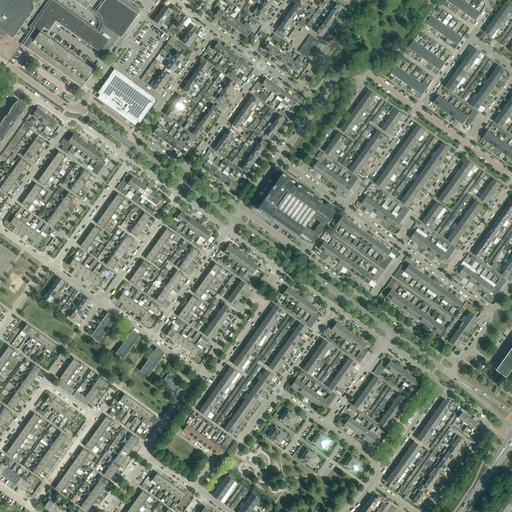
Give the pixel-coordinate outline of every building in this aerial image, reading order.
[(29,0),(0,0),(0,28),(11,36),(31,8),(29,0)] [(121,37),(140,10),(141,10),(140,10),(126,0),(104,0),(96,11),(95,11),(97,12),(99,14),(100,16),(101,19),(102,21),(102,23),(102,26),(101,28),(100,30),(99,31),(100,31),(98,33),(108,40),(106,43),(111,47),(118,36),(121,37),(122,37),(121,37)] [(267,9),(270,4),(264,0),(261,0),(259,4),(267,9)] [(342,7),(343,5),(336,0),(331,7),(333,8),(339,12),(342,7)] [(460,9),(465,2),(462,0),(458,0),(455,5),(460,9)] [(83,22),(76,17),(54,1),(50,2),(35,24),(35,28),(40,31),(44,27),(48,30),(55,20),(99,52),(104,55),(111,47),(106,43),(108,40),(98,33),(83,22)] [(298,1),(294,6),(302,11),(303,12),(304,10),(303,9),(305,6),(298,1)] [(465,13),(470,5),(465,2),(460,9),(465,13)] [(511,6),(511,7),(509,5),(506,2),(502,7),(509,13),(511,9),(511,6)] [(263,14),(267,9),(259,4),(256,8),(258,10),(263,14)] [(165,5),(161,11),(168,16),(172,10),(165,5)] [(470,16),(476,9),(470,5),(465,13),(470,16)] [(302,11),(294,6),(291,11),(296,15),(298,16),(302,11)] [(335,17),(339,12),(333,8),(331,7),(328,11),(335,17)] [(509,13),(502,7),(499,12),(506,18),(509,13)] [(220,18),(225,12),(219,8),(214,16),(217,18),(218,16),(220,18)] [(481,13),(476,9),(470,16),(476,20),(481,13)] [(260,19),(263,14),(258,10),(254,15),(260,19)] [(170,17),(168,16),(161,11),(157,16),(164,21),(166,22),(170,17)] [(296,15),(291,11),(287,15),(293,19),(296,15)] [(332,22),(335,17),(328,11),(324,16),(332,22)] [(226,22),(230,16),(225,12),(220,18),(226,22)] [(506,18),(499,12),(495,17),(502,22),(506,18)] [(429,25),(434,17),(429,13),(423,20),(429,25)] [(293,19),(287,15),(283,20),(289,24),(291,22),(293,23),(295,21),(293,19)] [(164,21),(157,16),(153,21),(161,26),(164,21)] [(231,26),(235,20),(230,16),(226,22),(231,26)] [(328,26),(332,22),(324,16),(321,21),(323,23),(328,26)] [(435,29),(440,21),(434,17),(429,25),(435,29)] [(502,22),(495,17),(491,22),(499,27),(502,22)] [(302,19),(301,19),(299,22),(297,20),(296,22),(298,24),(303,27),(306,22),(302,19)] [(236,30),(241,23),(235,20),(231,26),(236,30)] [(289,24),(283,20),(280,25),(286,29),(287,27),(289,28),(291,25),(289,24)] [(325,31),(328,26),(323,23),(321,21),(320,20),(317,23),(316,25),(325,31)] [(441,33),(446,25),(440,21),(435,29),(441,33)] [(246,27),(248,25),(248,24),(245,22),(243,25),(241,23),(236,30),(241,33),(246,27)] [(499,27),(491,22),(488,27),(495,32),(499,27)] [(193,25),(189,31),(196,36),(200,31),(193,25)] [(247,37),(251,31),(249,29),(250,26),(248,25),(246,27),(241,33),(247,37)] [(286,29),(280,25),(276,30),(277,30),(275,33),(282,38),(285,34),(287,31),(286,29)] [(323,33),(325,31),(316,25),(314,27),(316,28),(314,31),(321,36),(322,37),(324,34),(323,33)] [(446,37),(452,30),(446,25),(441,33),(446,37)] [(173,34),(168,31),(163,27),(161,30),(171,37),(173,34)] [(495,32),(488,27),(484,32),(492,37),(495,32)] [(94,70),(50,38),(40,31),(35,28),(24,42),(84,85),(94,70)] [(296,37),(300,32),(295,28),(291,33),(296,37)] [(452,41),(457,34),(452,30),(446,37),(452,41)] [(197,37),(196,36),(189,31),(185,36),(193,41),(194,39),(195,39),(196,39),(197,38),(197,37)] [(458,45),(463,38),(457,34),(452,41),(458,45)] [(189,46),(193,41),(185,36),(182,41),(189,46)] [(172,46),(176,41),(171,37),(167,43),(172,46)] [(414,51),(419,44),(414,40),(409,47),(414,51)] [(264,49),(269,53),(275,45),(269,41),(264,49)] [(218,53),(223,47),(221,46),(222,45),(218,42),(213,49),(218,53)] [(274,57),(279,50),(280,48),(275,44),(275,45),(269,53),(274,57)] [(419,55),(424,48),(419,44),(414,51),(419,55)] [(223,57),(229,49),(225,46),(224,48),(223,47),(218,53),(216,56),(218,58),(220,55),(223,57)] [(481,53),(473,47),(470,52),(477,58),(481,53)] [(424,59),(430,51),(424,48),(419,55),(424,59)] [(229,61),(233,54),(232,53),(233,52),(229,49),(223,57),(229,61)] [(280,61),(284,54),(286,51),(284,50),(282,53),(279,50),(274,57),(280,61)] [(184,56),(177,51),(173,56),(180,62),(184,56)] [(430,62),(435,55),(430,51),(424,59),(430,62)] [(477,58),(470,52),(466,57),(474,62),(477,58)] [(234,64),(238,58),(233,54),(229,61),(234,64)] [(285,65),(290,58),(284,54),(280,61),(285,65)] [(435,66),(440,59),(435,55),(430,62),(435,66)] [(177,67),(180,62),(173,56),(169,62),(177,67)] [(474,62),(466,57),(463,62),(470,67),(474,62)] [(238,70),(239,68),(244,62),(238,58),(234,64),(232,66),(235,68),(238,70)] [(290,68),(295,62),(290,58),(285,65),(290,68)] [(304,64),(300,61),(297,59),(295,62),(290,68),(296,72),(300,66),(302,67),(304,64)] [(445,63),(440,59),(435,66),(440,70),(445,63)] [(212,66),(208,63),(204,60),(200,65),(209,71),(212,66)] [(173,72),(177,67),(169,62),(166,67),(173,72)] [(249,66),(244,62),(239,68),(244,72),(249,66)] [(470,67),(463,62),(459,67),(467,72),(470,67)] [(209,71),(200,65),(197,70),(202,74),(204,72),(207,74),(209,71)] [(396,76),(401,69),(396,65),(391,72),(396,76)] [(502,75),(506,71),(498,65),(495,70),(502,75)] [(467,72),(459,67),(456,72),(463,77),(467,72)] [(233,76),(238,70),(235,68),(234,69),(233,69),(230,73),(228,72),(226,75),(232,78),(233,76)] [(151,71),(148,69),(141,79),(143,81),(147,76),(151,71)] [(401,80),(406,73),(401,69),(396,76),(401,80)] [(157,76),(159,77),(166,82),(170,76),(161,70),(157,76)] [(202,74),(197,70),(193,75),(202,81),(203,79),(200,76),(202,74)] [(406,84),(412,76),(413,74),(413,75),(414,74),(408,70),(406,73),(401,80),(406,84)] [(499,80),(502,75),(495,70),(491,75),(499,80)] [(100,89),(98,93),(100,94),(98,98),(104,102),(127,119),(130,121),(135,125),(135,124),(137,121),(139,123),(142,119),(147,111),(148,110),(155,101),(154,98),(136,85),(132,82),(132,81),(129,79),(126,82),(117,75),(113,72),(113,73),(112,72),(110,75),(100,89)] [(463,77),(456,72),(452,77),(460,82),(463,77)] [(412,87),(417,80),(418,78),(413,75),(413,74),(412,76),(406,84),(412,87)] [(202,81),(193,75),(189,80),(195,84),(197,81),(200,83),(202,81)] [(495,85),(499,80),(491,75),(488,80),(495,85)] [(162,87),(166,82),(159,77),(155,82),(162,87)] [(224,82),(220,80),(217,77),(214,83),(218,86),(221,82),(223,83),(224,82)] [(460,82),(452,77),(449,82),(456,87),(460,82)] [(233,88),(236,83),(228,78),(225,83),(227,85),(233,88)] [(267,88),(271,82),(266,78),(261,84),(264,86),(263,89),(265,90),(267,88)] [(195,84),(189,80),(186,85),(195,91),(196,88),(193,86),(195,84)] [(417,91),(422,84),(417,80),(412,87),(417,91)] [(492,90),(495,85),(488,80),(484,85),(492,90)] [(422,95),(427,88),(429,85),(424,81),(422,84),(417,91),(422,95)] [(158,92),(162,87),(155,82),(151,87),(158,92)] [(272,92),(276,85),(271,82),(267,88),(272,92)] [(456,87),(449,82),(445,87),(453,92),(456,87)] [(229,94),(233,88),(227,85),(225,83),(221,88),(229,94)] [(195,91),(186,85),(182,89),(183,90),(182,92),(187,95),(188,93),(191,96),(195,91)] [(277,95),(282,89),(276,85),(272,92),(277,95)] [(488,95),(492,90),(484,85),(481,90),(488,95)] [(225,98),(229,94),(221,88),(218,93),(225,98)] [(283,99),(287,93),(282,89),(277,95),(283,99)] [(377,95),(369,90),(366,94),(373,100),(377,95)] [(485,100),(488,95),(481,90),(477,95),(485,100)] [(222,103),(225,98),(218,93),(217,93),(214,97),(222,103)] [(288,103),(292,97),(287,93),(283,99),(281,102),(286,106),(288,103)] [(179,94),(175,99),(183,105),(184,105),(186,103),(183,101),(184,98),(179,94)] [(373,100),(366,94),(362,99),(370,105),(373,100)] [(260,101),(256,98),(252,95),(249,100),(257,106),(260,101)] [(481,105),(485,100),(477,95),(474,100),(481,105)] [(439,106),(444,99),(439,96),(434,103),(439,106)] [(298,101),(292,97),(288,103),(293,107),(291,109),(295,111),(299,105),(296,103),(298,101)] [(22,111),(26,105),(18,100),(18,99),(8,113),(17,119),(20,114),(21,114),(23,112),(22,111)] [(183,105),(175,99),(172,104),(179,109),(183,105)] [(370,105),(362,99),(359,104),(366,110),(370,105)] [(443,110),(449,103),(444,99),(439,106),(443,110)] [(257,106),(249,100),(245,105),(253,111),(257,106)] [(478,110),(481,105),(474,100),(470,105),(478,110)] [(215,113),(218,108),(220,106),(217,104),(215,106),(211,103),(208,108),(215,113)] [(448,114),(454,106),(449,103),(443,110),(448,114)] [(179,109),(172,104),(168,109),(174,113),(176,114),(179,109)] [(366,110),(359,104),(357,107),(355,109),(363,115),(366,110)] [(253,111),(245,105),(242,110),(249,116),(253,111)] [(453,117),(459,110),(454,106),(448,114),(453,117)] [(511,112),(505,107),(501,112),(509,117),(511,112)] [(35,121),(42,112),(37,108),(32,115),(34,117),(33,120),(35,121)] [(211,118),(215,113),(208,108),(204,112),(206,114),(211,118)] [(174,113),(168,109),(165,114),(170,118),(172,115),(175,117),(176,115),(176,114),(174,113)] [(363,115),(355,109),(353,112),(353,111),(351,114),(352,114),(359,120),(363,115)] [(403,114),(396,109),(393,114),(400,119),(403,114)] [(249,116),(242,110),(238,115),(246,120),(249,116)] [(458,121),(463,113),(459,110),(453,117),(458,121)] [(40,125),(42,123),(47,115),(42,112),(35,121),(38,123),(37,123),(40,125)] [(509,117),(501,112),(498,117),(505,122),(509,117)] [(13,124),(17,119),(8,113),(0,124),(0,126),(7,132),(11,126),(12,127),(14,125),(13,124)] [(281,123),(285,118),(278,113),(275,117),(277,118),(276,120),(281,123)] [(463,124),(465,121),(467,119),(468,117),(463,113),(458,121),(463,124)] [(208,123),(211,118),(206,114),(203,119),(208,123)] [(359,120),(352,114),(350,117),(350,116),(348,119),(356,124),(359,120)] [(396,124),(400,119),(393,114),(389,119),(396,124)] [(47,126),(52,119),(47,115),(42,123),(47,126)] [(246,120),(238,115),(235,120),(243,125),(246,120)] [(505,122),(498,117),(494,122),(502,127),(505,122)] [(57,122),(52,119),(47,126),(52,130),(57,122)] [(204,128),(208,123),(203,119),(199,124),(204,128)] [(356,124),(348,119),(345,124),(352,129),(356,124)] [(397,124),(396,124),(389,119),(385,124),(393,129),(395,126),(395,127),(397,124)] [(33,124),(28,121),(26,120),(24,123),(26,124),(29,127),(31,128),(32,126),(33,124)] [(243,125),(235,120),(231,125),(237,128),(239,130),(241,127),(241,128),(243,125)] [(278,128),(281,123),(276,120),(272,124),(278,128)] [(163,130),(165,127),(159,123),(156,126),(157,126),(153,132),(158,136),(163,130)] [(201,132),(204,128),(199,124),(197,126),(195,125),(193,127),(201,132)] [(274,133),(278,128),(272,124),(271,127),(268,125),(266,127),(267,128),(274,133)] [(352,129),(345,124),(341,129),(349,134),(352,129)] [(389,134),(393,129),(385,124),(382,129),(389,134)] [(418,125),(415,129),(422,135),(426,130),(418,125)] [(201,132),(193,127),(192,126),(190,129),(193,131),(192,133),(197,137),(201,132)] [(271,138),(274,133),(267,128),(263,133),(271,138)] [(230,129),(229,130),(228,129),(224,135),(233,141),(235,138),(233,136),(234,134),(233,133),(234,132),(230,129)] [(422,135),(415,129),(413,132),(412,132),(411,134),(419,140),(422,135)] [(488,141),(493,134),(490,132),(491,131),(489,129),(482,138),(488,141)] [(164,140),(168,134),(163,130),(158,136),(164,140)] [(382,141),(385,136),(378,131),(374,136),(382,141)] [(339,132),(335,137),(343,142),(346,137),(339,132)] [(73,145),(78,137),(73,134),(68,141),(73,145)] [(169,144),(173,138),(168,134),(164,140),(169,144)] [(419,140),(411,134),(408,139),(415,145),(419,140)] [(492,145),(498,138),(493,134),(488,141),(492,145)] [(44,140),(37,135),(34,140),(31,137),(29,139),(33,142),(34,141),(41,146),(44,140)] [(233,141),(224,135),(221,139),(226,143),(229,145),(233,141)] [(378,146),(382,141),(374,136),(371,140),(378,146)] [(78,148),(83,141),(78,137),(73,145),(78,148)] [(259,137),(256,141),(256,142),(257,143),(264,148),(267,143),(259,137)] [(343,142),(335,137),(332,142),(339,147),(343,142)] [(174,148),(178,141),(173,138),(169,144),(174,148)] [(497,148),(503,141),(498,138),(492,145),(497,148)] [(184,145),(185,144),(185,143),(180,139),(178,141),(174,148),(179,151),(184,145)] [(226,143),(221,139),(217,144),(223,148),(226,143)] [(415,145),(408,139),(404,144),(412,149),(415,145)] [(379,146),(378,146),(371,140),(369,143),(367,142),(366,144),(367,145),(375,151),(377,148),(379,146)] [(41,146),(34,141),(33,142),(31,145),(27,142),(26,144),(29,147),(30,146),(37,151),(41,146)] [(83,152),(88,144),(83,141),(78,148),(83,152)] [(502,152),(507,145),(503,141),(497,148),(502,152)] [(339,147),(332,142),(328,147),(336,152),(339,147)] [(451,148),(443,142),(440,147),(447,153),(451,148)] [(260,153),(264,148),(257,143),(255,145),(257,146),(255,149),(260,153)] [(87,155),(93,148),(88,144),(83,152),(87,155)] [(193,153),(188,150),(191,146),(188,144),(187,145),(185,144),(184,145),(179,151),(185,155),(187,152),(191,155),(193,153)] [(223,148),(217,144),(214,149),(219,153),(221,150),(224,152),(225,150),(223,148)] [(412,149),(404,144),(402,147),(402,146),(400,149),(401,149),(408,154),(412,149)] [(371,156),(375,151),(367,145),(364,150),(371,156)] [(507,155),(511,148),(511,147),(507,145),(502,152),(507,155)] [(37,151),(30,146),(29,147),(27,150),(24,147),(22,149),(26,151),(27,151),(34,156),(37,151)] [(336,152),(328,147),(325,152),(332,157),(336,152)] [(444,158),(447,153),(440,147),(436,152),(444,158)] [(92,159),(98,151),(93,148),(87,155),(92,159)] [(260,153),(255,149),(253,148),(250,153),(257,158),(260,153)] [(408,154),(401,149),(397,154),(404,159),(408,154)] [(368,160),(371,156),(364,150),(360,155),(368,160)] [(34,156),(27,151),(26,151),(24,154),(20,152),(19,154),(23,156),(30,161),(34,156)] [(59,151),(55,156),(62,161),(63,160),(65,162),(67,159),(69,160),(70,158),(66,155),(66,156),(59,151)] [(106,157),(98,151),(92,159),(97,162),(98,161),(100,158),(104,161),(106,157)] [(444,158),(436,152),(433,157),(440,163),(442,160),(444,158)] [(253,163),(257,158),(250,153),(246,158),(253,163)] [(404,159),(397,154),(394,159),(401,164),(404,159)] [(80,155),(78,159),(76,160),(82,164),(83,162),(85,159),(80,155)] [(364,165),(368,160),(360,155),(357,160),(364,165)] [(15,160),(14,160),(13,161),(17,164),(17,163),(24,168),(28,163),(18,156),(15,160)] [(62,161),(55,156),(52,161),(59,166),(59,165),(62,162),(65,165),(66,163),(65,162),(63,160),(62,161)] [(437,167),(440,163),(433,157),(429,162),(437,167)] [(250,167),(253,163),(246,158),(243,162),(244,164),(250,167)] [(207,171),(212,165),(214,162),(209,159),(208,159),(202,167),(207,171)] [(401,164),(394,159),(390,164),(397,169),(401,164)] [(467,159),(464,164),(471,170),(475,165),(467,159)] [(365,166),(364,165),(357,160),(353,165),(361,170),(363,168),(365,166)] [(63,168),(59,165),(59,166),(52,161),(48,166),(55,171),(56,170),(58,167),(62,169),(63,168)] [(318,172),(323,165),(318,161),(313,168),(316,170),(315,171),(318,172)] [(437,168),(437,167),(429,162),(426,167),(433,172),(435,170),(437,168)] [(24,168),(17,163),(17,164),(14,167),(11,165),(9,166),(13,169),(14,168),(21,173),(24,168)] [(248,169),(250,167),(244,164),(241,169),(248,173),(250,170),(248,169)] [(397,169),(390,164),(388,166),(386,168),(387,169),(394,174),(397,169)] [(471,170),(464,164),(462,167),(461,167),(460,169),(467,175),(471,170)] [(212,175),(217,169),(212,165),(207,171),(212,175)] [(323,175),(328,168),(323,165),(318,172),(323,175)] [(357,175),(361,170),(353,165),(350,170),(357,175)] [(59,173),(56,170),(55,171),(48,166),(45,171),(52,176),(52,175),(55,172),(58,174),(59,173)] [(433,172),(426,167),(424,166),(420,171),(422,172),(430,177),(433,172)] [(21,173),(14,168),(13,169),(11,172),(7,169),(6,171),(8,172),(10,174),(10,173),(18,178),(21,173)] [(92,174),(85,169),(83,168),(80,172),(78,171),(77,173),(80,175),(81,174),(88,180),(92,174)] [(328,179),(333,171),(328,168),(323,175),(328,179)] [(218,179),(222,172),(217,169),(212,175),(218,179)] [(394,174),(387,169),(383,174),(390,179),(394,174)] [(467,175),(460,169),(457,174),(464,180),(467,175)] [(51,177),(55,179),(56,177),(52,175),(52,176),(45,171),(41,176),(48,181),(49,180),(51,177)] [(333,182),(338,175),(333,171),(328,179),(333,182)] [(18,178),(10,173),(10,174),(8,172),(5,176),(4,174),(2,176),(6,179),(7,178),(14,183),(18,178)] [(223,183),(227,176),(222,172),(218,179),(223,183)] [(309,242),(311,244),(335,211),(332,209),(332,208),(332,206),(331,205),(330,204),(329,203),(327,203),(326,203),(325,204),(322,202),(322,201),(298,184),(295,181),(283,172),(257,209),(270,219),(271,217),(274,218),(273,219),(297,236),(298,234),(309,242)] [(426,182),(430,177),(422,172),(419,177),(426,182)] [(88,180),(81,174),(80,175),(78,178),(74,176),(73,178),(75,179),(77,180),(77,179),(84,184),(88,180)] [(228,186),(233,180),(235,177),(229,174),(227,176),(223,183),(228,186)] [(390,179),(383,174),(381,176),(379,178),(380,178),(387,184),(390,179)] [(464,180),(457,174),(453,179),(460,184),(464,180)] [(338,186),(343,178),(338,175),(333,182),(338,186)] [(52,182),(49,180),(48,181),(41,176),(37,181),(44,186),(48,182),(51,184),(52,182)] [(130,189),(132,187),(137,180),(132,176),(130,180),(128,182),(127,183),(130,185),(128,188),(130,189)] [(426,183),(426,182),(419,177),(415,182),(423,187),(424,185),(425,185),(426,183)] [(14,183),(7,178),(6,179),(4,182),(0,179),(0,181),(3,184),(3,183),(11,188),(14,183)] [(345,187),(346,184),(348,182),(343,178),(338,186),(343,189),(345,187)] [(387,184),(380,178),(376,184),(383,189),(387,184)] [(84,184),(77,179),(77,180),(75,179),(73,182),(71,181),(70,183),(71,184),(73,185),(74,184),(81,189),(84,184)] [(460,184),(453,179),(450,184),(457,189),(460,184)] [(501,184),(494,179),(490,184),(498,189),(501,184)] [(137,191),(142,183),(137,180),(132,187),(137,191)] [(238,184),(234,181),(233,180),(228,186),(234,190),(238,184)] [(419,192),(423,187),(415,182),(412,187),(419,192)] [(11,188),(3,183),(3,184),(0,187),(0,186),(0,188),(7,193),(11,188)] [(36,183),(32,188),(39,193),(40,193),(42,189),(46,192),(47,190),(43,188),(36,183)] [(142,194),(147,187),(142,183),(137,191),(142,194)] [(81,189),(74,184),(73,185),(71,184),(69,187),(67,186),(66,187),(70,190),(77,195),(81,189)] [(457,189),(450,184),(448,186),(447,186),(446,189),(453,194),(457,189)] [(494,194),(498,189),(490,184),(487,189),(494,194)] [(147,198),(152,190),(147,187),(142,194),(147,198)] [(418,195),(420,192),(419,192),(412,187),(408,192),(416,197),(417,194),(418,195)] [(43,195),(40,193),(39,193),(32,188),(29,193),(36,198),(36,197),(38,194),(42,197),(43,195)] [(453,194),(446,189),(442,194),(450,199),(453,194)] [(495,194),(494,194),(487,189),(483,194),(491,199),(492,196),(493,197),(495,194)] [(152,201),(157,194),(152,190),(147,198),(152,201)] [(75,197),(68,192),(65,196),(62,194),(60,195),(62,197),(64,198),(65,197),(72,202),(75,197)] [(412,202),(416,197),(408,192),(405,197),(412,202)] [(40,200),(36,197),(36,198),(29,193),(25,198),(32,203),(33,202),(35,199),(39,202),(40,200)] [(118,193),(114,198),(121,203),(122,202),(124,199),(128,202),(129,200),(125,197),(125,198),(118,193)] [(162,197),(157,194),(152,201),(157,205),(162,197)] [(450,199),(442,194),(439,199),(446,204),(450,199)] [(487,204),(491,199),(483,194),(480,198),(487,204)] [(367,207),(372,199),(367,196),(362,203),(364,205),(364,206),(367,207)] [(72,202),(65,197),(64,198),(62,197),(60,200),(58,198),(58,199),(57,200),(61,203),(61,202),(68,207),(72,202)] [(409,207),(412,202),(405,197),(401,201),(409,207)] [(32,203),(25,198),(21,204),(28,209),(31,204),(35,207),(36,205),(33,202),(32,203)] [(125,205),(122,202),(121,203),(114,198),(111,203),(118,208),(118,207),(120,204),(124,207),(125,205)] [(372,210),(377,203),(372,199),(367,207),(372,210)] [(476,200),(472,205),(480,211),(483,206),(476,200)] [(68,207),(61,202),(61,203),(58,206),(55,203),(53,205),(55,206),(57,208),(58,207),(65,212),(68,207)] [(437,202),(433,207),(440,212),(444,207),(437,202)] [(122,210),(118,207),(118,208),(111,203),(107,208),(114,213),(115,212),(117,209),(121,212),(122,210)] [(377,214),(382,206),(377,203),(372,210),(377,214)] [(476,216),(480,211),(472,205),(469,210),(476,216)] [(65,212),(58,207),(57,208),(55,206),(53,209),(51,208),(50,210),(54,213),(54,212),(61,217),(65,212)] [(382,217),(387,210),(382,206),(377,214),(382,217)] [(440,212),(433,207),(431,210),(431,209),(429,212),(430,212),(437,217),(440,212)] [(118,215),(115,212),(114,213),(107,208),(104,213),(111,218),(111,217),(113,214),(117,217),(118,215)] [(386,221),(392,213),(387,210),(382,217),(386,221)] [(476,216),(469,210),(465,215),(473,221),(474,218),(475,218),(476,216)] [(510,214),(505,210),(501,216),(509,222),(510,220),(508,218),(510,214)] [(181,222),(186,215),(181,211),(178,215),(177,214),(174,219),(178,222),(179,221),(181,222)] [(15,226),(20,219),(19,219),(16,217),(19,213),(18,213),(17,212),(14,216),(10,223),(15,226)] [(61,217),(54,212),(54,213),(51,216),(48,213),(46,215),(48,216),(50,218),(51,217),(58,222),(61,217)] [(151,216),(144,212),(141,216),(138,214),(137,216),(140,218),(141,217),(147,222),(151,216)] [(437,217),(430,212),(426,217),(433,222),(437,217)] [(115,220),(111,217),(111,218),(104,213),(100,218),(107,223),(108,222),(110,219),(114,221),(115,220)] [(391,224),(394,221),(396,218),(397,217),(392,213),(386,221),(391,224)] [(25,223),(24,222),(26,219),(22,215),(19,219),(20,219),(15,226),(20,230),(25,223)] [(186,225),(191,218),(186,215),(181,222),(186,225)] [(469,225),(473,221),(465,215),(462,220),(469,225)] [(29,226),(30,224),(27,222),(30,218),(28,216),(26,219),(24,222),(25,223),(20,230),(25,233),(30,226),(29,226)] [(58,222),(51,217),(50,218),(48,216),(46,219),(44,218),(43,220),(47,223),(47,222),(54,227),(58,222)] [(140,218),(137,216),(134,219),(133,221),(134,222),(136,223),(137,222),(143,227),(147,222),(141,217),(140,218)] [(341,227),(347,219),(342,216),(336,223),(341,227)] [(509,222),(501,216),(497,221),(505,227),(509,222)] [(433,222),(426,217),(422,222),(430,227),(433,222)] [(111,225),(108,222),(107,223),(100,218),(96,223),(103,228),(106,224),(110,226),(111,225)] [(191,229),(196,222),(191,218),(186,225),(191,229)] [(346,230),(352,223),(347,219),(341,227),(346,230)] [(466,230),(469,225),(462,220),(458,225),(466,230)] [(505,227),(497,221),(493,226),(499,230),(501,232),(505,227)] [(35,230),(34,229),(35,227),(32,225),(33,223),(31,222),(30,224),(29,226),(30,226),(25,233),(29,237),(35,230)] [(143,227),(137,222),(136,223),(134,222),(132,225),(131,224),(130,226),(131,226),(133,228),(134,227),(140,231),(143,227)] [(194,235),(201,225),(196,222),(191,229),(189,231),(194,235)] [(171,223),(170,223),(168,226),(175,231),(176,229),(177,227),(171,223)] [(351,234),(356,226),(352,223),(346,230),(351,234)] [(95,225),(91,231),(97,235),(98,234),(100,231),(103,233),(105,232),(101,229),(101,230),(95,225)] [(200,237),(206,229),(201,225),(194,235),(199,238),(200,237)] [(462,235),(466,230),(458,225),(455,230),(462,235)] [(39,233),(38,233),(40,231),(37,229),(38,227),(36,226),(35,227),(34,229),(35,230),(29,237),(34,240),(39,233)] [(140,231),(134,227),(133,228),(131,226),(129,230),(127,229),(126,230),(130,233),(136,237),(140,231)] [(356,237),(361,230),(359,228),(357,226),(356,226),(351,234),(356,237)] [(499,230),(493,226),(489,232),(495,236),(499,230)] [(167,228),(163,233),(169,238),(170,237),(172,238),(174,235),(175,236),(176,234),(173,232),(167,228)] [(41,229),(40,231),(38,233),(39,233),(34,240),(40,244),(45,237),(40,234),(43,230),(41,229)] [(211,232),(206,229),(200,237),(206,242),(211,236),(209,235),(211,232)] [(361,241),(366,233),(364,232),(364,231),(362,229),(361,230),(356,237),(361,241)] [(335,236),(330,233),(326,230),(325,233),(333,238),(335,236)] [(462,236),(462,235),(455,230),(451,235),(458,240),(460,238),(461,238),(462,236)] [(97,235),(91,231),(87,236),(94,240),(94,239),(96,236),(100,238),(101,237),(98,234),(97,235)] [(416,242),(421,234),(416,231),(411,238),(413,240),(413,241),(416,242)] [(495,236),(489,232),(486,237),(491,241),(493,242),(497,237),(495,236)] [(169,238),(163,233),(159,238),(166,243),(166,242),(168,239),(172,241),(173,239),(172,238),(170,237),(169,238)] [(366,244),(371,237),(369,235),(367,233),(366,233),(361,241),(366,244)] [(134,239),(127,234),(124,238),(121,236),(119,238),(121,239),(123,240),(124,239),(131,244),(134,239)] [(421,245),(426,238),(421,234),(416,242),(421,245)] [(455,245),(458,240),(451,235),(448,240),(455,245)] [(98,241),(94,239),(94,240),(87,236),(84,240),(90,245),(91,244),(93,241),(96,243),(98,241)] [(371,248),(376,240),(374,239),(374,238),(372,236),(371,237),(366,244),(371,248)] [(491,241),(486,237),(482,242),(487,246),(491,241)] [(168,246),(169,244),(166,242),(166,243),(159,238),(156,243),(162,247),(163,247),(166,249),(168,246)] [(426,249),(431,241),(426,238),(421,245),(426,249)] [(131,244),(124,239),(123,240),(121,239),(119,242),(117,241),(116,242),(118,244),(119,245),(120,244),(127,249),(131,244)] [(94,246),(91,244),(90,245),(84,240),(80,246),(86,250),(90,246),(93,248),(94,246)] [(376,251),(381,244),(376,240),(371,248),(376,251)] [(323,252),(329,244),(324,241),(318,248),(323,252)] [(430,252),(436,245),(431,241),(426,249),(430,252)] [(487,246),(482,242),(478,248),(484,252),(487,246)] [(165,251),(166,249),(163,247),(162,247),(156,243),(152,248),(159,252),(159,251),(162,254),(165,251)] [(127,249),(120,244),(119,245),(118,244),(115,247),(114,246),(112,247),(114,249),(116,250),(117,249),(124,254),(127,249)] [(328,255),(334,248),(329,244),(323,252),(328,255)] [(381,255),(386,248),(381,244),(376,251),(381,255)] [(199,251),(191,245),(188,250),(187,249),(186,251),(187,252),(189,253),(189,252),(196,257),(199,251)] [(228,256),(233,248),(229,245),(223,252),(228,256)] [(435,256),(441,248),(436,245),(430,252),(435,256)] [(162,254),(159,251),(159,252),(152,248),(149,253),(155,257),(156,256),(159,259),(161,256),(162,254)] [(233,259),(238,252),(233,248),(228,256),(233,259)] [(333,259),(338,252),(334,248),(328,255),(333,259)] [(391,251),(386,248),(381,255),(386,258),(388,255),(391,251)] [(440,259),(442,257),(444,254),(446,252),(441,248),(435,256),(440,259)] [(484,252),(478,248),(474,253),(480,257),(484,252)] [(124,254),(117,249),(116,250),(114,249),(112,252),(110,250),(109,252),(113,255),(113,254),(120,259),(124,254)] [(189,253),(187,252),(185,255),(183,254),(182,256),(183,257),(185,258),(186,257),(192,262),(196,257),(189,252),(189,253)] [(238,263),(243,255),(238,252),(233,259),(238,263)] [(338,262),(343,255),(338,252),(333,259),(338,262)] [(155,257),(149,253),(145,258),(151,263),(154,258),(158,260),(159,259),(156,256),(155,257)] [(79,262),(78,261),(79,259),(76,257),(77,255),(76,254),(73,258),(69,265),(74,269),(79,262)] [(120,259),(113,254),(113,255),(110,258),(107,255),(105,257),(109,260),(110,259),(117,264),(120,259)] [(243,266),(248,259),(243,255),(238,263),(243,266)] [(343,266),(348,259),(343,255),(338,262),(341,264),(340,265),(343,266)] [(471,268),(476,261),(477,259),(472,255),(471,258),(474,260),(472,262),(473,262),(469,267),(471,268)] [(84,265),(83,264),(80,262),(82,259),(81,257),(79,259),(78,261),(79,262),(74,269),(79,272),(84,265)] [(185,258),(183,257),(181,260),(180,259),(179,261),(182,263),(182,262),(189,266),(192,262),(186,257),(185,258)] [(117,264),(110,259),(109,260),(107,263),(103,260),(102,262),(106,265),(106,264),(113,269),(117,264)] [(248,270),(253,262),(248,259),(243,266),(248,270)] [(348,270),(353,262),(348,259),(343,266),(346,268),(345,268),(348,270)] [(144,260),(140,266),(146,270),(147,269),(149,266),(152,268),(153,267),(150,264),(150,265),(144,260)] [(89,269),(88,268),(89,266),(86,264),(87,262),(85,261),(83,264),(84,265),(79,272),(84,276),(89,269)] [(182,263),(179,261),(176,264),(175,265),(179,268),(179,267),(185,272),(189,266),(182,262),(182,263)] [(253,262),(248,270),(253,273),(258,266),(255,264),(256,264),(253,262)] [(353,273),(358,266),(353,262),(348,270),(350,271),(350,272),(353,273)] [(216,263),(212,268),(218,273),(219,272),(221,269),(224,271),(225,269),(222,267),(216,263)] [(510,271),(511,268),(511,266),(507,263),(505,266),(502,264),(500,267),(501,268),(505,271),(502,275),(507,278),(511,272),(510,271)] [(88,279),(93,272),(93,271),(90,269),(92,266),(90,264),(89,266),(88,268),(89,269),(84,276),(88,279)] [(409,275),(414,267),(409,264),(406,268),(404,270),(404,271),(409,275)] [(465,277),(470,269),(465,266),(464,266),(461,264),(455,272),(459,275),(460,273),(462,275),(464,277),(465,277)] [(150,271),(147,269),(146,270),(140,266),(136,271),(143,275),(143,274),(145,275),(147,272),(149,273),(150,271)] [(358,277),(363,269),(358,266),(353,273),(355,275),(358,277)] [(414,278),(419,271),(414,267),(409,275),(414,278)] [(95,268),(93,271),(93,272),(88,279),(93,283),(98,276),(97,275),(94,273),(97,269),(95,268)] [(218,273),(212,268),(208,273),(214,277),(215,277),(217,273),(227,280),(228,278),(219,272),(218,273)] [(183,274),(177,269),(174,274),(171,272),(169,273),(173,276),(173,275),(180,279),(183,274)] [(363,280),(368,273),(363,269),(358,277),(363,280)] [(470,280),(475,273),(470,269),(465,277),(470,280)] [(99,286),(104,279),(99,276),(102,273),(100,271),(97,275),(98,276),(93,283),(99,286)] [(146,276),(145,275),(143,274),(143,275),(136,271),(133,275),(139,280),(140,279),(142,276),(145,278),(146,276)] [(419,282),(424,274),(419,271),(414,278),(419,282)] [(214,277),(208,273),(205,278),(211,282),(212,281),(214,278),(223,285),(224,283),(215,277),(214,277)] [(371,280),(372,277),(373,276),(368,273),(363,280),(368,284),(371,280)] [(475,284),(480,276),(475,273),(470,280),(475,284)] [(423,285),(429,278),(424,274),(419,282),(423,285)] [(143,281),(140,279),(139,280),(133,275),(129,281),(135,285),(138,281),(142,283),(143,281)] [(173,275),(173,276),(170,279),(167,277),(166,278),(169,281),(170,280),(176,284),(180,279),(173,275)] [(479,287),(485,280),(480,276),(475,284),(479,287)] [(67,283),(58,277),(55,282),(63,288),(67,283)] [(215,284),(212,281),(211,282),(205,278),(201,283),(208,287),(208,286),(210,283),(214,285),(215,284)] [(428,289),(434,281),(431,280),(432,279),(429,278),(423,285),(428,289)] [(170,280),(169,281),(167,284),(165,282),(164,281),(164,282),(163,283),(164,284),(166,285),(173,289),(176,284),(170,280)] [(245,291),(249,286),(241,280),(238,285),(245,291)] [(484,291),(490,283),(485,280),(479,287),(484,291)] [(433,292),(438,285),(436,283),(434,281),(428,289),(433,292)] [(63,288),(55,282),(51,287),(57,292),(59,293),(63,288)] [(211,289),(208,286),(208,287),(201,283),(198,288),(204,292),(205,291),(207,288),(210,290),(211,289)] [(491,292),(493,289),(495,287),(490,283),(484,291),(489,294),(491,292)] [(166,285),(164,284),(162,287),(160,286),(159,288),(162,290),(163,289),(169,294),(173,289),(166,285)] [(241,296),(245,291),(238,285),(236,288),(234,287),(232,289),(234,290),(241,296)] [(438,296),(443,288),(441,287),(441,286),(439,285),(438,285),(433,292),(438,296)] [(57,292),(51,287),(47,293),(53,297),(57,292)] [(287,298),(292,291),(287,287),(282,294),(287,298)] [(204,292),(198,288),(194,293),(200,297),(203,293),(208,296),(210,295),(205,291),(204,292)] [(443,299),(448,292),(446,290),(444,288),(443,288),(438,296),(443,299)] [(128,297),(127,296),(124,294),(126,290),(125,289),(122,293),(117,300),(123,304),(128,297)] [(163,289),(162,290),(160,293),(157,291),(156,293),(159,295),(159,294),(166,299),(169,294),(163,289)] [(391,300),(396,292),(391,289),(390,290),(389,292),(386,296),(391,300)] [(238,301),(241,296),(234,290),(230,295),(238,301)] [(292,301),(297,294),(292,291),(287,298),(292,301)] [(131,294),(131,293),(129,292),(127,296),(128,297),(123,304),(128,307),(133,300),(132,299),(129,297),(131,294)] [(396,304),(401,296),(396,292),(391,300),(396,304)] [(448,303),(453,296),(448,292),(443,299),(448,303)] [(53,297),(47,293),(44,298),(43,297),(43,298),(49,302),(53,297)] [(159,294),(159,295),(156,298),(153,296),(152,298),(155,300),(156,300),(162,304),(166,299),(159,294)] [(297,305),(302,297),(297,294),(292,301),(297,305)] [(91,300),(83,295),(81,297),(83,298),(81,301),(87,305),(90,300),(91,300)] [(192,295),(189,301),(195,305),(195,304),(199,306),(201,303),(202,301),(199,299),(198,299),(192,295)] [(234,306),(238,301),(230,295),(227,300),(234,306)] [(137,303),(138,301),(135,299),(136,297),(134,296),(132,299),(133,300),(128,307),(132,311),(137,304),(137,303)] [(400,307),(406,299),(401,296),(396,304),(400,307)] [(453,306),(458,299),(453,296),(448,303),(453,306)] [(302,308),(307,301),(302,297),(297,305),(302,308)] [(139,299),(138,301),(137,303),(137,304),(132,311),(137,314),(142,307),(141,306),(138,304),(141,300),(139,299)] [(405,311),(411,303),(406,299),(400,307),(403,309),(405,311)] [(458,310),(463,303),(458,299),(453,306),(458,310)] [(83,310),(87,305),(81,301),(77,306),(83,310)] [(195,305),(189,301),(185,305),(191,310),(192,309),(194,310),(196,307),(197,308),(199,306),(195,304),(195,305)] [(306,312),(312,304),(307,301),(302,308),(306,312)] [(147,311),(146,310),(149,306),(146,304),(144,303),(141,306),(142,307),(137,314),(142,318),(147,311)] [(410,314),(416,306),(411,303),(405,311),(408,312),(407,313),(410,314)] [(232,309),(224,304),(221,309),(228,314),(232,309)] [(312,304),(306,312),(312,315),(314,312),(317,308),(314,306),(315,306),(312,304)] [(191,311),(194,313),(195,311),(194,310),(192,309),(191,310),(185,305),(182,310),(188,315),(189,314),(191,311)] [(282,310),(275,305),(271,310),(279,315),(282,310)] [(81,312),(83,310),(77,306),(73,311),(79,315),(80,316),(83,313),(81,312)] [(147,321),(154,312),(149,309),(151,307),(149,306),(146,310),(147,311),(142,318),(147,321)] [(415,318),(421,310),(416,306),(410,314),(413,316),(415,318)] [(225,319),(228,314),(221,309),(217,314),(225,319)] [(192,316),(189,314),(188,315),(182,310),(178,316),(184,320),(187,316),(190,318),(192,316)] [(279,315),(271,310),(268,314),(275,320),(279,315)] [(420,321),(426,313),(421,310),(415,318),(418,319),(417,320),(420,322),(420,321)] [(76,320),(79,315),(73,311),(70,316),(68,315),(66,318),(74,323),(75,321),(76,321),(76,320)] [(105,319),(111,324),(116,318),(108,312),(105,316),(106,317),(105,319)] [(470,312),(466,317),(474,322),(475,320),(476,320),(478,318),(477,318),(477,317),(470,312)] [(425,325),(430,317),(426,313),(420,321),(425,325)] [(225,319),(217,314),(214,319),(221,324),(223,322),(225,319)] [(275,320),(268,314),(264,319),(272,325),(275,320)] [(430,328),(435,320),(430,317),(425,325),(430,328)] [(470,327),(474,322),(466,317),(463,322),(470,327)] [(178,318),(174,323),(179,326),(183,321),(178,318)] [(107,330),(111,324),(105,319),(103,321),(102,320),(99,324),(107,330)] [(222,324),(221,324),(214,319),(210,324),(218,329),(219,326),(220,327),(222,324)] [(272,325),(264,319),(263,322),(262,322),(260,324),(261,324),(268,330),(272,325)] [(435,332),(440,324),(435,320),(430,328),(435,332)] [(336,333),(341,325),(336,322),(331,329),(336,333)] [(467,332),(470,327),(463,322),(459,327),(467,332)] [(27,334),(32,327),(27,323),(27,324),(22,330),(26,334),(23,337),(25,339),(28,335),(27,334)] [(304,333),(307,328),(300,323),(296,328),(304,333)] [(103,335),(107,330),(99,324),(97,327),(98,328),(96,331),(103,335)] [(177,331),(176,331),(173,329),(175,325),(173,324),(171,328),(166,335),(172,338),(177,331)] [(218,329),(210,324),(207,329),(214,334),(216,331),(216,332),(218,329)] [(268,330),(261,324),(259,327),(259,326),(257,329),(265,335),(268,330)] [(445,327),(440,324),(435,332),(440,335),(445,327)] [(341,336),(346,329),(341,325),(336,333),(341,336)] [(32,338),(37,331),(32,327),(27,334),(28,335),(31,337),(28,341),(30,342),(31,340),(33,338),(32,338)] [(181,335),(181,334),(177,332),(180,328),(178,327),(176,331),(177,331),(172,338),(176,342),(181,335)] [(463,337),(467,332),(459,327),(456,332),(463,337)] [(304,333),(296,328),(293,332),(300,338),(302,335),(303,336),(304,333)] [(211,339),(214,334),(207,329),(203,333),(211,339)] [(265,335),(257,329),(256,332),(255,331),(253,334),(254,334),(261,339),(265,335)] [(346,340),(351,333),(346,329),(341,336),(346,340)] [(129,337),(136,341),(140,335),(132,330),(130,333),(131,334),(129,337)] [(37,341),(42,334),(37,331),(32,338),(33,338),(31,340),(34,343),(33,344),(35,345),(36,344),(38,342),(37,341)] [(99,341),(103,335),(96,331),(95,333),(94,332),(91,336),(99,341)] [(183,331),(181,334),(181,335),(176,342),(181,345),(186,338),(185,338),(187,336),(184,334),(185,332),(183,331)] [(297,343),(300,338),(293,332),(289,337),(297,343)] [(460,342),(463,337),(456,332),(452,337),(460,342)] [(351,343),(356,336),(351,333),(346,340),(351,343)] [(42,345),(47,338),(42,334),(37,341),(38,342),(36,344),(39,346),(38,348),(40,349),(42,345)] [(191,342),(190,341),(187,339),(190,335),(188,334),(187,336),(185,338),(186,338),(181,345),(186,349),(191,342)] [(261,339),(254,334),(252,337),(252,336),(250,339),(258,345),(261,339)] [(356,347),(361,339),(356,336),(351,343),(356,347)] [(124,341),(132,347),(136,341),(129,337),(127,339),(126,338),(124,341)] [(293,348),(297,343),(289,337),(286,342),(293,348)] [(460,342),(452,337),(449,342),(456,347),(458,344),(458,345),(460,342)] [(46,348),(51,341),(47,338),(42,345),(46,348),(43,351),(45,352),(46,351),(47,349),(46,348)] [(196,345),(195,345),(192,343),(195,339),(193,338),(190,341),(191,342),(186,349),(191,352),(196,345)] [(258,345),(250,339),(247,344),(254,349),(258,345)] [(361,350),(361,349),(363,347),(366,343),(363,341),(364,341),(361,339),(356,347),(361,350)] [(331,345),(324,340),(320,345),(328,350),(331,345)] [(52,352),(57,345),(51,341),(46,348),(47,349),(46,351),(49,353),(48,355),(50,356),(52,352)] [(128,353),(132,347),(124,341),(121,345),(123,346),(121,348),(128,353)] [(196,356),(203,347),(198,344),(200,342),(199,342),(198,341),(195,345),(196,345),(191,352),(196,356)] [(290,353),(293,348),(286,342),(282,347),(290,353)] [(254,349),(247,344),(243,349),(251,354),(254,349)] [(328,350),(320,345),(317,349),(324,355),(328,350)] [(9,346),(5,351),(11,355),(12,355),(14,356),(16,353),(17,354),(18,352),(15,349),(15,350),(9,346)] [(154,351),(155,352),(154,354),(160,359),(165,353),(157,347),(154,351)] [(290,353),(282,347),(279,352),(286,357),(288,355),(289,355),(290,353)] [(123,359),(128,353),(121,348),(119,350),(118,349),(116,353),(120,356),(120,357),(123,359)] [(251,354),(243,349),(240,354),(247,359),(251,354)] [(324,355),(317,349),(315,352),(314,352),(313,354),(321,360),(324,355)] [(14,356),(12,355),(11,355),(5,351),(1,356),(8,360),(8,359),(10,356),(14,359),(15,357),(14,356)] [(118,359),(120,357),(120,356),(116,353),(113,351),(111,354),(118,359)] [(283,362),(286,357),(279,352),(275,357),(283,362)] [(152,356),(151,355),(148,359),(156,365),(160,359),(154,354),(152,356)] [(247,359),(240,354),(236,359),(244,364),(247,359)] [(321,360),(313,354),(310,359),(317,365),(321,360)] [(507,376),(511,369),(511,357),(508,354),(503,361),(503,360),(501,363),(502,363),(497,369),(507,376)] [(8,360),(1,356),(0,357),(0,362),(4,365),(5,364),(7,366),(9,363),(10,363),(11,362),(8,359),(8,360)] [(283,362),(275,357),(272,362),(279,367),(281,365),(282,365),(283,363),(283,362)] [(85,365),(81,362),(81,363),(74,358),(70,363),(77,368),(78,367),(80,364),(84,367),(85,365)] [(353,368),(356,363),(349,358),(345,363),(353,368)] [(146,362),(147,363),(145,366),(152,370),(156,365),(148,359),(146,362)] [(244,364),(236,359),(233,364),(240,369),(244,364)] [(317,365),(310,359),(308,362),(308,361),(306,364),(314,369),(317,365)] [(389,371),(395,364),(390,360),(387,364),(385,367),(384,368),(389,371)] [(276,372),(279,367),(272,362),(268,367),(276,372)] [(41,369),(33,363),(30,368),(29,367),(28,369),(31,371),(31,370),(38,374),(41,369)] [(81,370),(78,367),(77,368),(70,363),(67,368),(74,373),(74,372),(76,374),(78,371),(80,372),(81,370)] [(349,373),(353,368),(345,363),(342,367),(349,373)] [(314,369),(306,364),(303,369),(310,374),(314,369)] [(394,375),(400,367),(395,364),(389,371),(394,375)] [(140,371),(148,376),(152,370),(145,366),(144,368),(143,367),(140,371)] [(238,372),(230,367),(227,372),(234,377),(238,372)] [(350,373),(349,373),(342,367),(338,372),(346,378),(348,375),(350,373)] [(399,378),(405,371),(400,367),(394,375),(399,378)] [(74,373),(67,368),(63,373),(70,378),(71,377),(73,379),(75,375),(77,377),(78,375),(76,374),(74,372),(74,373)] [(31,370),(31,371),(29,374),(25,372),(24,374),(27,376),(28,375),(34,379),(38,374),(31,370)] [(270,380),(273,375),(266,370),(263,375),(270,380)] [(404,382),(410,374),(405,371),(399,378),(404,382)] [(176,386),(181,379),(170,372),(163,382),(174,390),(173,391),(176,387),(176,386)] [(234,377),(227,372),(223,377),(231,382),(234,377)] [(342,383),(346,378),(338,372),(335,377),(342,383)] [(74,380),(73,379),(71,377),(70,378),(63,373),(59,378),(61,379),(63,381),(65,383),(66,383),(68,385),(71,380),(73,382),(74,380)] [(409,385),(414,378),(410,374),(404,382),(409,385)] [(28,375),(27,376),(25,379),(22,377),(21,378),(22,379),(24,381),(24,380),(31,384),(34,379),(28,375)] [(103,387),(106,381),(107,381),(100,376),(98,375),(94,379),(93,378),(91,380),(95,383),(96,382),(103,387)] [(270,380),(263,375),(259,380),(266,385),(268,383),(269,383),(270,381),(270,380)] [(382,381),(374,376),(371,381),(378,386),(382,381)] [(231,382),(223,377),(222,379),(221,379),(219,382),(220,382),(227,387),(231,382)] [(343,383),(342,383),(335,377),(331,382),(339,388),(341,385),(343,383)] [(415,377),(414,378),(409,385),(414,389),(419,381),(417,380),(417,379),(415,377)] [(24,381),(22,379),(20,382),(18,381),(17,383),(20,386),(21,385),(27,389),(31,384),(24,380),(24,381)] [(295,390),(296,390),(301,382),(296,379),(291,386),(293,388),(295,390)] [(263,390),(266,385),(259,380),(256,385),(263,390)] [(378,386),(371,381),(369,383),(368,383),(367,385),(375,391),(378,386)] [(96,382),(95,383),(93,386),(89,383),(88,385),(92,387),(99,392),(103,387),(96,382)] [(227,387),(220,382),(218,384),(216,386),(216,387),(224,392),(227,387)] [(301,393),(306,386),(301,382),(296,390),(301,393)] [(335,392),(339,388),(331,382),(328,387),(335,392)] [(27,389),(21,385),(20,386),(17,383),(15,386),(15,387),(14,388),(15,389),(17,390),(24,394),(27,389)] [(259,395),(263,390),(256,385),(252,390),(259,395)] [(375,391),(367,385),(364,390),(371,396),(375,391)] [(305,397),(311,389),(306,386),(301,393),(305,397)] [(92,387),(89,390),(86,388),(84,390),(88,392),(89,391),(96,396),(99,392),(92,387)] [(224,392),(216,387),(215,389),(214,389),(212,391),(213,392),(220,397),(222,398),(225,393),(224,392)] [(20,399),(24,394),(17,390),(15,389),(13,392),(11,391),(10,393),(13,395),(14,394),(20,399)] [(310,400),(316,393),(311,389),(305,397),(310,400)] [(256,400),(259,395),(252,390),(249,395),(256,400)] [(371,396),(364,390),(360,395),(368,401),(371,396)] [(92,402),(96,396),(89,391),(88,392),(86,396),(82,393),(81,395),(83,396),(84,397),(85,397),(86,397),(88,399),(91,401),(92,402)] [(220,397),(213,392),(209,396),(217,402),(220,397)] [(125,404),(130,397),(124,393),(118,402),(122,405),(121,407),(123,408),(124,407),(126,405),(125,404)] [(315,404),(321,396),(316,393),(310,400),(315,404)] [(14,394),(13,395),(11,398),(8,396),(7,398),(10,400),(10,399),(17,404),(20,399),(14,394)] [(403,404),(407,399),(399,394),(396,399),(403,404)] [(252,405),(256,400),(249,395),(245,400),(252,405)] [(368,401),(360,395),(358,398),(358,397),(356,400),(357,400),(364,406),(368,401)] [(50,405),(54,399),(49,396),(44,402),(49,405),(47,408),(48,409),(51,406),(50,405)] [(217,402),(209,396),(206,401),(213,407),(217,402)] [(322,404),(324,402),(325,400),(321,396),(315,404),(318,405),(317,406),(320,407),(322,404)] [(130,408),(135,401),(130,397),(125,404),(126,405),(124,407),(127,409),(126,411),(128,412),(130,408)] [(10,399),(10,400),(8,403),(4,401),(3,403),(7,405),(13,409),(17,404),(10,399)] [(55,409),(59,403),(54,399),(50,405),(51,406),(54,408),(52,412),(53,413),(56,410),(55,409)] [(400,409),(403,404),(396,399),(392,404),(400,409)] [(444,399),(441,404),(448,409),(452,404),(444,399)] [(253,405),(252,405),(245,400),(242,405),(249,410),(251,407),(251,408),(253,405)] [(364,406),(357,400),(353,405),(361,411),(364,406)] [(134,411),(139,404),(135,401),(130,408),(134,410),(131,414),(133,415),(135,412),(134,411)] [(213,407),(206,401),(202,406),(210,412),(213,407)] [(60,412),(64,406),(59,403),(55,409),(56,410),(59,412),(56,415),(58,416),(59,415),(60,413),(60,412)] [(139,415),(144,408),(139,404),(134,411),(135,412),(138,414),(136,418),(138,419),(140,415),(139,415)] [(396,414),(400,409),(392,404),(389,408),(396,414)] [(448,409),(441,404),(437,409),(445,414),(448,409)] [(11,411),(3,405),(0,410),(0,409),(0,412),(1,413),(1,412),(8,416),(11,411)] [(245,415),(249,410),(242,405),(238,409),(245,415)] [(360,412),(355,409),(350,405),(348,408),(353,412),(354,411),(359,414),(360,412)] [(64,416),(69,410),(64,406),(60,412),(60,413),(59,415),(62,417),(61,418),(63,420),(65,417),(64,416)] [(210,412),(202,406),(199,411),(206,416),(210,412)] [(369,416),(372,411),(370,410),(365,407),(364,409),(369,412),(367,415),(369,416)] [(43,416),(48,409),(47,408),(46,408),(43,412),(39,409),(37,412),(43,416)] [(144,418),(149,411),(144,408),(139,415),(140,415),(143,417),(141,421),(142,422),(143,421),(145,419),(144,418)] [(397,414),(396,414),(389,408),(385,413),(393,419),(395,416),(397,414)] [(242,420),(245,415),(238,409),(234,414),(242,420)] [(289,418),(294,412),(292,411),(291,412),(289,410),(288,410),(287,409),(286,410),(283,414),(289,418)] [(445,414),(437,409),(434,414),(441,419),(445,414)] [(69,419),(74,413),(69,410),(64,416),(65,417),(68,419),(66,422),(68,423),(70,420),(69,419)] [(154,415),(155,415),(149,411),(144,418),(145,419),(143,421),(146,424),(147,426),(150,422),(150,421),(154,415)] [(294,414),(295,413),(294,412),(289,418),(295,422),(298,418),(299,417),(297,416),(294,414)] [(463,421),(467,415),(462,412),(458,417),(457,417),(453,422),(456,424),(458,421),(459,419),(463,421)] [(34,413),(31,418),(37,423),(37,422),(40,419),(43,421),(44,419),(41,417),(40,417),(34,413)] [(79,417),(74,413),(69,419),(70,420),(73,422),(71,425),(73,427),(75,423),(79,417)] [(393,419),(385,413),(382,418),(389,423),(391,421),(393,419)] [(238,425),(242,420),(234,414),(231,419),(238,425)] [(285,425),(289,418),(283,414),(280,418),(279,419),(281,420),(284,423),(283,423),(285,425)] [(441,419),(434,414),(432,416),(431,416),(430,419),(437,424),(441,419)] [(468,425),(472,419),(467,415),(463,421),(468,425)] [(106,416),(103,421),(109,425),(109,424),(112,421),(115,424),(116,422),(113,419),(112,420),(106,416)] [(349,428),(354,420),(349,417),(344,424),(347,426),(346,426),(349,428)] [(41,424),(37,422),(37,423),(31,418),(27,423),(33,428),(34,427),(36,428),(38,425),(39,426),(41,424)] [(292,426),(295,422),(289,418),(285,425),(286,426),(287,425),(290,427),(291,428),(292,426)] [(390,424),(389,423),(382,418),(378,423),(386,429),(388,426),(390,424)] [(235,429),(238,425),(231,419),(228,424),(235,429)] [(437,424),(430,419),(428,421),(426,423),(427,424),(434,429),(437,424)] [(472,419),(468,425),(466,427),(471,431),(474,426),(475,427),(478,424),(476,423),(477,422),(472,419)] [(354,431),(359,424),(354,420),(349,428),(354,431)] [(113,427),(109,424),(109,425),(103,421),(99,426),(105,430),(106,429),(108,431),(110,428),(111,429),(113,427)] [(37,429),(36,428),(34,427),(33,428),(27,423),(24,428),(30,432),(31,432),(34,434),(36,431),(37,429)] [(187,434),(192,427),(187,424),(183,430),(186,432),(185,433),(187,434)] [(235,429),(228,424),(224,429),(231,434),(233,432),(234,432),(235,430),(235,429)] [(359,435),(364,427),(359,424),(354,431),(359,435)] [(434,429),(427,424),(425,426),(424,426),(423,428),(423,429),(430,434),(434,429)] [(277,435),(282,429),(280,428),(277,426),(275,425),(274,427),(273,426),(270,430),(271,431),(277,435)] [(108,431),(106,429),(105,430),(99,426),(96,431),(102,435),(102,434),(105,431),(108,433),(109,432),(108,431)] [(192,437),(196,431),(192,427),(187,434),(189,436),(189,435),(192,437)] [(364,438),(369,431),(364,427),(359,435),(364,438)] [(450,427),(445,433),(445,434),(446,435),(450,431),(452,432),(454,430),(450,427)] [(34,434),(31,432),(30,432),(24,428),(20,433),(26,437),(27,436),(29,438),(31,435),(32,436),(34,434)] [(283,431),(283,430),(282,429),(277,435),(283,439),(286,435),(287,434),(285,433),(283,431)] [(430,434),(423,429),(420,434),(427,439),(430,434)] [(106,437),(102,434),(102,435),(96,431),(92,436),(98,440),(99,439),(101,441),(103,437),(104,438),(106,437)] [(196,441),(201,434),(196,431),(192,437),(195,439),(194,440),(196,441)] [(273,441),(277,435),(271,431),(268,435),(268,436),(269,437),(272,439),(271,440),(273,441)] [(369,442),(374,434),(369,431),(364,438),(369,442)] [(67,436),(61,432),(58,436),(55,434),(53,436),(57,438),(57,437),(63,442),(67,436)] [(321,441),(326,435),(324,434),(323,435),(321,433),(320,433),(319,432),(318,433),(315,437),(321,441)] [(30,439),(29,438),(27,436),(26,437),(20,433),(17,438),(23,442),(24,441),(25,443),(28,440),(29,440),(30,439)] [(139,439),(130,433),(127,437),(125,436),(124,438),(125,438),(128,440),(128,439),(135,444),(139,439)] [(201,444),(206,437),(201,434),(196,441),(198,442),(201,444)] [(379,438),(374,434),(369,442),(371,443),(371,444),(373,446),(373,445),(374,445),(379,438)] [(427,439),(420,434),(416,438),(423,444),(427,439)] [(464,440),(458,436),(456,434),(452,439),(455,441),(461,445),(464,440)] [(280,443),(283,439),(277,435),(273,441),(274,442),(275,441),(278,444),(279,444),(280,443)] [(326,437),(327,436),(326,435),(321,441),(327,445),(330,441),(331,440),(329,439),(326,437)] [(98,440),(92,436),(89,440),(95,445),(95,444),(98,441),(101,443),(102,441),(101,441),(99,439),(98,440)] [(63,442),(57,437),(57,438),(54,441),(51,439),(50,441),(51,442),(53,443),(54,442),(60,447),(63,442)] [(205,448),(210,441),(206,437),(201,444),(204,446),(205,448)] [(317,447),(321,441),(315,437),(312,441),(311,442),(313,443),(316,446),(315,446),(317,447)] [(27,444),(25,443),(24,441),(23,442),(17,438),(13,443),(19,447),(20,446),(22,448),(24,444),(25,445),(27,444)] [(128,439),(128,440),(125,443),(122,441),(121,443),(124,445),(125,444),(132,449),(135,444),(128,439)] [(99,446),(95,444),(95,445),(89,440),(85,446),(93,452),(96,447),(97,448),(99,446)] [(211,450),(215,444),(210,441),(205,448),(207,449),(208,448),(211,450)] [(324,449),(327,445),(321,441),(317,447),(318,449),(319,448),(322,450),(323,451),(324,449)] [(457,450),(461,445),(455,441),(451,446),(457,450)] [(60,447),(54,442),(53,443),(51,442),(49,445),(48,444),(46,446),(50,448),(50,447),(56,451),(60,447)] [(215,454),(220,447),(221,445),(216,442),(215,444),(211,450),(213,452),(213,453),(215,454)] [(421,447),(414,442),(410,447),(418,452),(421,447)] [(19,447),(13,443),(10,448),(16,452),(17,451),(19,448),(22,450),(23,448),(22,448),(20,446),(19,447)] [(125,444),(124,445),(122,448),(118,446),(117,447),(121,450),(121,449),(128,454),(132,449),(125,444)] [(457,450),(451,446),(449,444),(446,449),(448,451),(453,455),(457,450)] [(215,454),(217,456),(217,455),(220,457),(226,448),(222,445),(221,445),(215,454)] [(53,456),(56,451),(50,447),(50,448),(47,451),(44,449),(43,450),(46,453),(47,452),(53,456)] [(418,452),(410,447),(407,451),(414,457),(417,458),(419,455),(417,453),(418,452)] [(20,453),(17,451),(16,452),(10,448),(6,453),(14,459),(17,454),(18,455),(20,453)] [(83,448),(80,453),(86,458),(86,457),(89,454),(92,456),(93,454),(90,452),(89,452),(83,448)] [(309,458),(314,451),(312,450),(312,451),(309,449),(307,448),(306,450),(303,454),(309,458)] [(121,449),(121,450),(118,453),(115,450),(114,452),(117,455),(118,454),(125,459),(128,454),(121,449)] [(315,453),(314,451),(309,458),(315,462),(316,463),(318,460),(317,459),(318,458),(319,457),(317,456),(315,453)] [(414,457),(407,451),(403,456),(411,462),(414,457)] [(450,460),(453,455),(448,451),(446,454),(443,452),(442,454),(450,460)] [(53,456),(47,452),(46,453),(44,456),(41,454),(39,455),(41,456),(43,458),(43,457),(49,461),(53,456)] [(86,458),(80,453),(76,458),(82,463),(83,462),(85,459),(88,461),(90,459),(86,457),(86,458)] [(446,465),(450,460),(442,454),(440,453),(437,458),(438,459),(446,465)] [(114,459),(121,464),(125,459),(118,454),(117,455),(115,458),(111,455),(110,457),(112,458),(114,460),(114,459)] [(305,464),(309,458),(303,454),(300,458),(299,459),(301,460),(304,462),(303,463),(305,464)] [(353,464),(358,458),(356,457),(355,458),(353,455),(352,455),(351,455),(350,456),(349,457),(348,456),(346,459),(347,460),(353,464)] [(46,466),(49,461),(43,457),(43,458),(41,456),(38,459),(37,458),(36,460),(39,462),(40,462),(46,466)] [(411,462),(403,456),(400,461),(407,467),(411,462)] [(86,464),(83,462),(82,463),(76,458),(73,463),(79,467),(82,463),(85,466),(86,464)] [(114,460),(112,458),(110,461),(108,460),(107,462),(108,463),(110,465),(111,464),(118,469),(121,464),(114,459),(114,460)] [(312,466),(315,462),(309,458),(305,464),(306,465),(307,464),(310,466),(311,467),(312,466)] [(358,460),(359,459),(358,458),(353,464),(359,468),(362,464),(363,463),(361,462),(358,460)] [(443,470),(446,465),(438,459),(438,460),(433,466),(436,468),(440,471),(442,469),(443,470)] [(8,464),(9,462),(6,460),(3,464),(1,462),(1,463),(0,464),(0,473),(1,474),(6,466),(8,464)] [(349,470),(353,464),(347,460),(344,464),(343,465),(345,466),(348,468),(347,469),(349,470)] [(407,467),(400,461),(398,464),(397,463),(396,466),(404,472),(407,467)] [(431,464),(426,461),(420,468),(422,470),(425,465),(429,467),(431,464)] [(46,466),(40,462),(39,462),(37,466),(34,463),(32,465),(34,466),(36,467),(36,466),(42,471),(46,466)] [(79,467),(73,463),(69,468),(75,472),(76,471),(78,473),(80,470),(81,471),(83,469),(79,467)] [(110,465),(108,463),(106,466),(104,465),(103,467),(104,468),(107,470),(107,469),(114,474),(118,469),(111,464),(110,465)] [(356,472),(359,468),(353,464),(349,470),(350,471),(351,471),(354,473),(355,474),(356,472)] [(6,477),(11,470),(6,466),(1,474),(6,477)] [(42,471),(36,466),(36,467),(34,466),(32,469),(30,468),(29,470),(32,472),(33,472),(39,476),(42,471)] [(404,472),(396,466),(394,469),(394,468),(392,471),(393,471),(400,476),(404,472)] [(79,474),(78,473),(76,471),(75,472),(69,468),(66,473),(72,477),(72,476),(75,473),(78,475),(79,474)] [(107,470),(104,468),(102,471),(101,470),(100,472),(104,475),(104,474),(111,479),(114,474),(107,469),(107,470)] [(438,474),(440,471),(436,468),(432,473),(431,472),(429,475),(436,480),(439,475),(438,474)] [(11,481),(16,473),(11,470),(6,477),(11,481)] [(400,476),(393,471),(391,474),(391,473),(389,476),(397,481),(400,476)] [(16,484),(21,477),(16,473),(11,481),(16,484)] [(76,479),(72,476),(72,477),(66,473),(62,478),(68,482),(69,481),(71,478),(74,480),(76,479)] [(157,483),(162,476),(157,473),(150,482),(155,485),(154,486),(155,488),(158,484),(157,483)] [(227,476),(223,481),(231,486),(234,481),(233,480),(235,477),(230,473),(228,476),(227,476)] [(109,481),(100,475),(97,479),(95,478),(94,480),(98,482),(98,481),(105,486),(109,481)] [(432,485),(436,480),(429,475),(425,480),(432,485)] [(162,487),(167,480),(162,476),(157,483),(158,484),(161,486),(158,490),(160,491),(163,488),(162,487)] [(397,481),(389,476),(386,481),(393,486),(397,481)] [(21,488),(26,480),(21,477),(16,484),(21,488)] [(72,483),(69,481),(68,482),(62,478),(59,483),(65,487),(65,486),(68,483),(71,485),(72,483)] [(31,484),(27,481),(26,480),(21,488),(26,492),(26,491),(31,484)] [(167,490),(172,483),(167,480),(162,487),(163,488),(166,490),(163,493),(165,495),(168,491),(167,490)] [(429,489),(432,485),(425,480),(422,484),(422,485),(429,489)] [(98,481),(98,482),(95,485),(92,483),(91,485),(94,487),(95,486),(102,491),(105,486),(98,481)] [(231,486),(223,481),(220,486),(227,491),(231,486)] [(69,488),(65,486),(65,487),(59,483),(55,488),(61,492),(64,488),(67,490),(69,488)] [(172,494),(177,487),(172,483),(167,490),(168,491),(171,493),(168,497),(170,498),(173,494),(172,494)] [(425,494),(429,489),(422,485),(422,484),(421,483),(417,489),(425,494)] [(95,486),(94,487),(92,490),(88,488),(87,489),(91,492),(91,491),(98,496),(102,491),(95,486)] [(227,491),(220,486),(216,490),(223,496),(227,491)] [(177,497),(182,490),(177,487),(172,494),(173,494),(176,497),(173,500),(175,502),(177,498),(177,497)] [(422,499),(425,494),(417,489),(414,493),(415,494),(422,499)] [(142,490),(139,495),(146,500),(146,499),(148,501),(150,498),(152,499),(153,497),(149,494),(149,495),(142,490)] [(187,494),(182,490),(177,497),(177,498),(181,500),(178,504),(180,505),(182,501),(187,494)] [(223,496),(216,490),(212,495),(220,501),(223,496)] [(91,491),(91,492),(89,495),(85,493),(84,494),(87,497),(88,496),(95,501),(98,496),(91,491)] [(259,499),(252,494),(248,499),(256,504),(259,499)] [(418,504),(422,499),(415,494),(411,499),(415,502),(414,503),(417,505),(418,504)] [(48,510),(54,503),(52,501),(55,497),(50,495),(48,498),(47,498),(44,502),(45,502),(46,503),(44,506),(43,507),(48,510)] [(150,502),(148,501),(146,499),(146,500),(139,495),(135,500),(142,505),(143,504),(145,501),(149,504),(150,502)] [(372,495),(368,501),(374,505),(380,497),(376,495),(375,497),(372,495)] [(88,496),(87,497),(85,500),(81,497),(81,498),(80,499),(84,502),(84,501),(91,506),(95,501),(88,496)] [(252,509),(256,504),(248,499),(245,503),(252,509)] [(146,507),(143,504),(142,505),(135,500),(132,505),(139,510),(139,509),(141,506),(145,509),(146,507)] [(84,501),(84,502),(82,505),(78,502),(77,504),(80,507),(81,506),(88,511),(91,506),(84,501)] [(374,505),(368,501),(364,506),(370,510),(374,505)] [(507,511),(511,506),(511,505),(506,501),(497,511),(507,511)] [(50,511),(54,511),(59,506),(54,503),(48,510),(50,511)] [(246,511),(249,511),(252,509),(245,503),(241,508),(246,511)]
